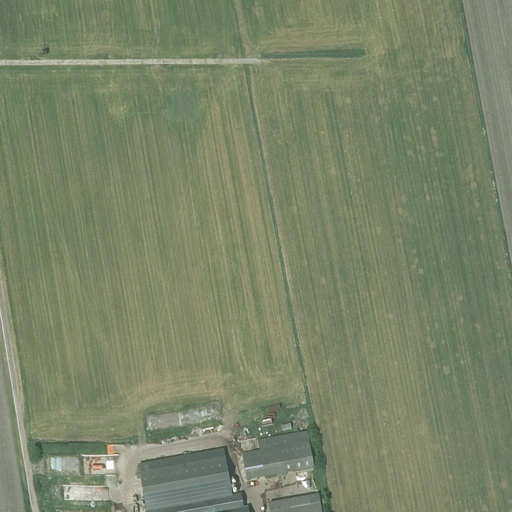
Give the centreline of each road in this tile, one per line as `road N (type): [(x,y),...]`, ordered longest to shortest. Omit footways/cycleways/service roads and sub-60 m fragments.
road 1 (track): [(267,63),(0,65)]
road 2 (track): [(35,511),(0,291)]
